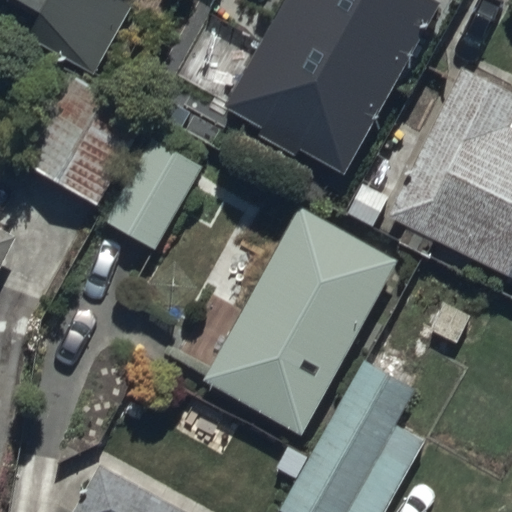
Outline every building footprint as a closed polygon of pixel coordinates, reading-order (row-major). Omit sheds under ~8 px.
[(37,0),(22,30),(102,71),(138,0),(37,0)] [(346,161),(431,0),(277,0),(226,98),(346,161)] [(511,82),(463,59),(390,211),(511,270),(511,82)] [(150,109),(63,61),(15,147),(102,195),(150,109)] [(159,244),(206,159),(153,130),(106,215),(159,244)] [(403,244),(301,194),(243,311),(206,293),(179,348),(208,363),(201,375),(312,429),(403,244)] [(0,268),(20,228),(0,217),(0,268)] [(286,439),(274,461),(298,474),(282,505),(294,511),(386,511),(427,433),(399,418),(420,377),(366,350),(313,453),(286,439)] [(202,511),(102,454),(69,511),(202,511)]
